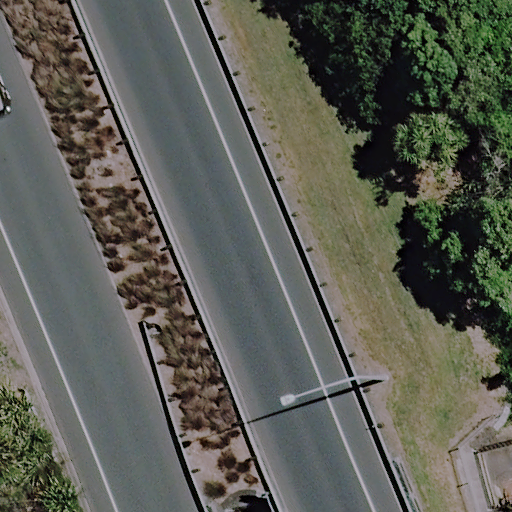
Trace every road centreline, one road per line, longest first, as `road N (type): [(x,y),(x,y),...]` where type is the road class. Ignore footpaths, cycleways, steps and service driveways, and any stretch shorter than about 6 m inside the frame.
road 1 (secondary): [(127,0),(340,511)]
road 2 (secondary): [(154,511),(0,133)]
